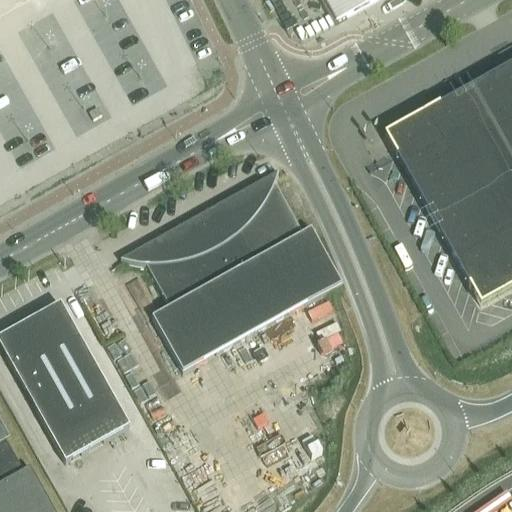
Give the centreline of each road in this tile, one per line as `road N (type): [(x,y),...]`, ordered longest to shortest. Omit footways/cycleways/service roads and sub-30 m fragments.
road 1 (secondary): [(415,388),(322,167),(287,118)]
road 2 (secondary): [(287,118),(367,321),(386,396)]
road 3 (secondary): [(0,262),(215,141)]
road 4 (unclassified): [(348,67),(468,0)]
road 5 (secondary): [(376,459),(398,475),(438,468),(453,445),(453,418)]
